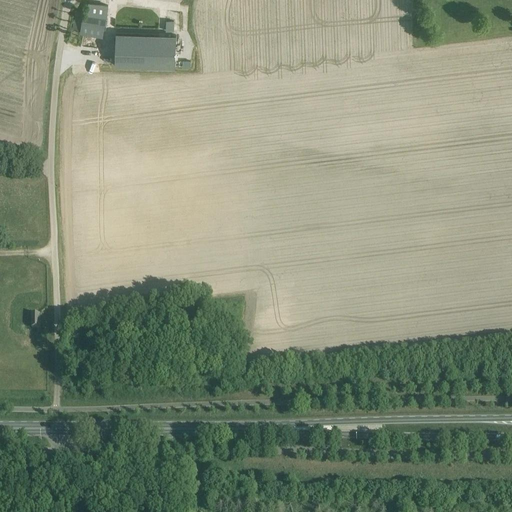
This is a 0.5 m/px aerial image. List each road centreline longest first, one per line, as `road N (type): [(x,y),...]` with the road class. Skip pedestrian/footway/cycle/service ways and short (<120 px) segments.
road 1 (unclassified): [(61,428),(61,450),(511,455)]
road 2 (unclassified): [(56,409),(53,197),(70,0)]
road 3 (primary): [(511,419),(281,429)]
road 4 (primary): [(281,429),(511,437)]
road 5 (primary): [(61,428),(281,429)]
